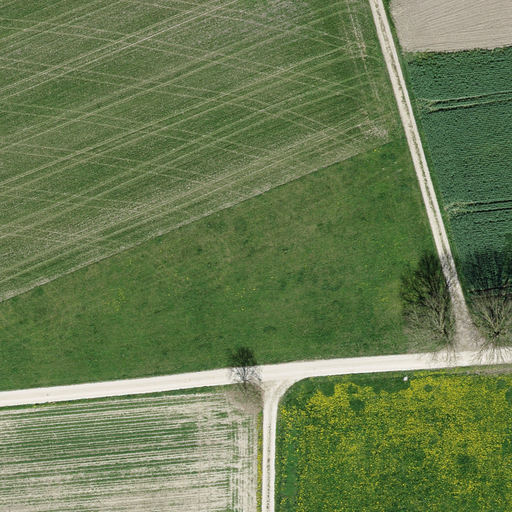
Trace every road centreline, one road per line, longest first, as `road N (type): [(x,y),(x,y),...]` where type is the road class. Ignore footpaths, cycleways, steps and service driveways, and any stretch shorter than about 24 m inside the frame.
road 1 (track): [(0,397),(511,357)]
road 2 (track): [(371,0),(470,361)]
road 3 (track): [(269,373),(268,511)]
